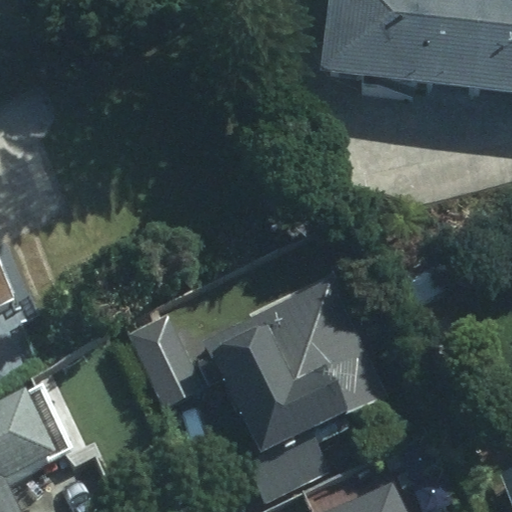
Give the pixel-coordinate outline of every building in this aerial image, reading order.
[(511,0),(323,0),(311,88),(511,116),(511,0)] [(374,411),(318,298),(180,366),(236,480),(374,411)] [(439,312),(406,327),(429,375),(462,359),(439,312)] [(112,378),(57,402),(74,441),(129,417),(112,378)] [(0,511),(0,498),(37,481),(6,416),(0,418),(0,511)] [(511,511),(511,484),(484,495),(490,511),(511,511)] [(386,511),(380,498),(349,511),(386,511)]
